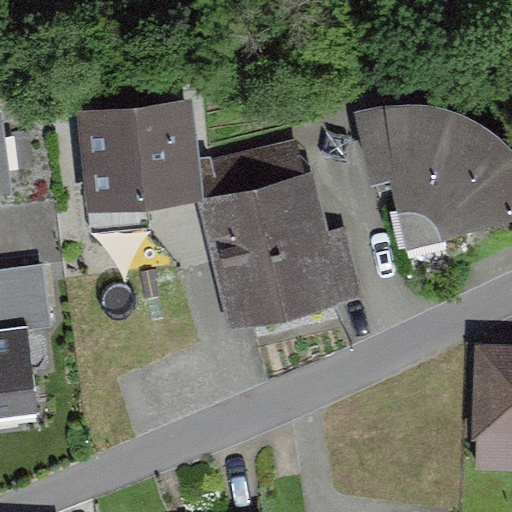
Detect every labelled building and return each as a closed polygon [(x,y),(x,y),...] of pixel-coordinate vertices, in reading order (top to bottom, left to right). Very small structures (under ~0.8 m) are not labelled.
[(193,94),(77,107),(88,205),(204,192),(193,94)] [(402,98),(357,108),(386,206),(421,196),(439,208),(449,228),(511,210),(511,145),(490,124),(453,104),(402,98)] [(0,99),(0,179),(13,178),(2,100),(0,99)] [(196,197),(228,329),(354,298),(322,166),(196,197)] [(29,329),(0,332),(0,415),(38,411),(29,329)] [(511,345),(476,344),(473,440),(511,441),(511,345)]
